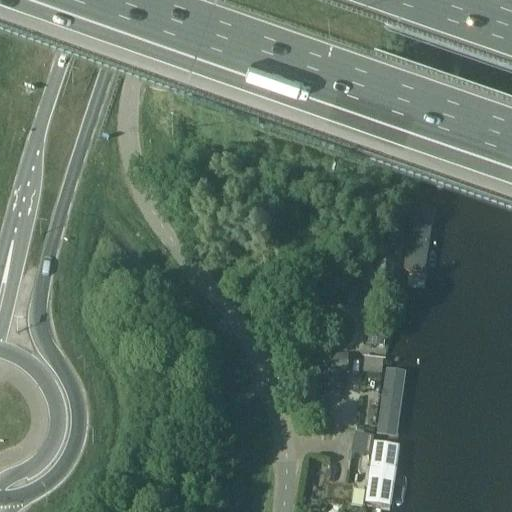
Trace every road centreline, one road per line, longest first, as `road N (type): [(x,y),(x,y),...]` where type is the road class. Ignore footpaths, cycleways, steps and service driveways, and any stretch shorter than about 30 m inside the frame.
road 1 (unclassified): [(283,511),(284,435),(264,366),(163,228),(134,164),(130,92),(160,0)]
road 2 (secondary): [(7,498),(46,483),(75,440),(77,403),(42,338),(41,297),(131,0)]
road 3 (motorway): [(123,0),(511,132)]
road 4 (secondary): [(82,0),(6,238)]
road 5 (secondary): [(0,483),(44,453),(57,413),(37,371),(0,349)]
